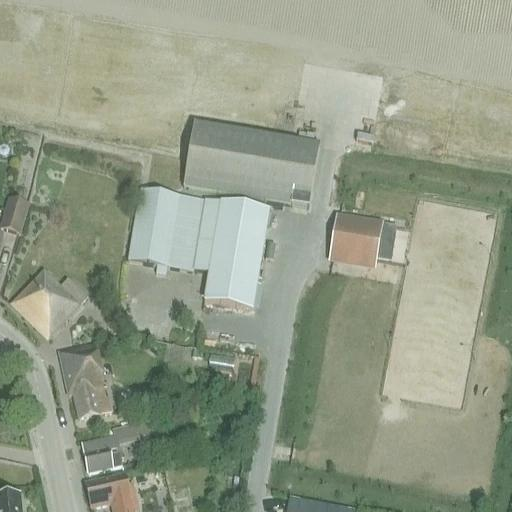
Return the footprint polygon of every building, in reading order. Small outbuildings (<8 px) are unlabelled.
[(183,192),(290,209),(309,212),(319,148),(194,128),(183,192)] [(194,277),(194,274),(210,277),(221,207),(206,205),(141,194),(128,266),(157,271),(156,278),(166,279),(167,272),(194,277)] [(0,233),(20,240),(28,209),(8,202),(0,231),(0,233)] [(268,215),(221,207),(210,277),(205,306),(252,314),(256,288),(258,274),(268,215)] [(381,228),(337,221),(331,256),(375,264),(381,228)] [(88,303),(68,283),(59,291),(44,276),(12,310),(48,344),(88,303)] [(93,351),(59,358),(68,400),(73,399),(79,423),(109,416),(103,387),(101,388),(93,351)] [(121,469),(119,458),(116,445),(149,438),(146,425),(111,433),(113,441),(81,448),(88,477),(121,469)] [(143,472),(141,465),(122,470),(124,477),(143,472)] [(137,511),(134,498),(129,499),(125,479),(86,488),(90,511),(97,511),(117,508),(117,511),(137,511)] [(0,511),(21,511),(20,500),(0,501),(0,511)] [(346,511),(289,502),(287,511),(346,511)]
